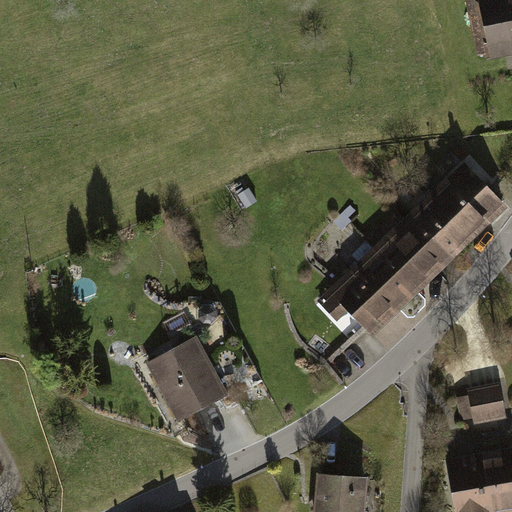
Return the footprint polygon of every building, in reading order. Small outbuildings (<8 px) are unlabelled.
[(511,0),(497,0),(506,51),(511,49),(511,0)] [(511,177),(490,155),(343,296),(387,342),(511,222),(511,177)] [(213,333),(163,359),(193,414),(242,388),(213,333)] [(497,385),(470,391),(476,421),(504,415),(497,385)] [(511,446),(448,458),(458,511),(495,511),(511,509),(511,446)] [(361,511),(365,477),(318,473),(315,511),(361,511)]
